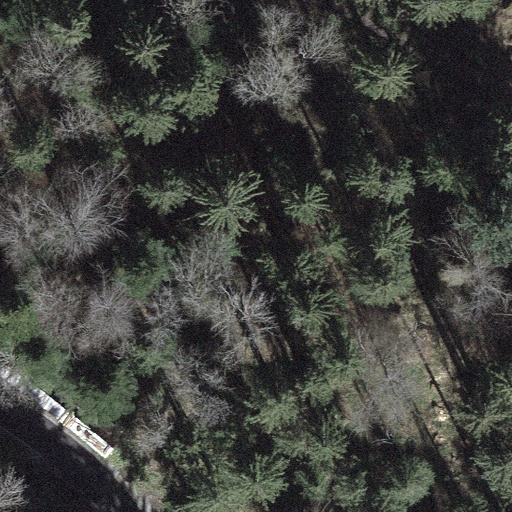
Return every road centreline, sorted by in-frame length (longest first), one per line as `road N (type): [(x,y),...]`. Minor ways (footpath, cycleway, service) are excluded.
road 1 (track): [(374,0),(443,35),(511,102)]
road 2 (track): [(0,425),(125,511)]
